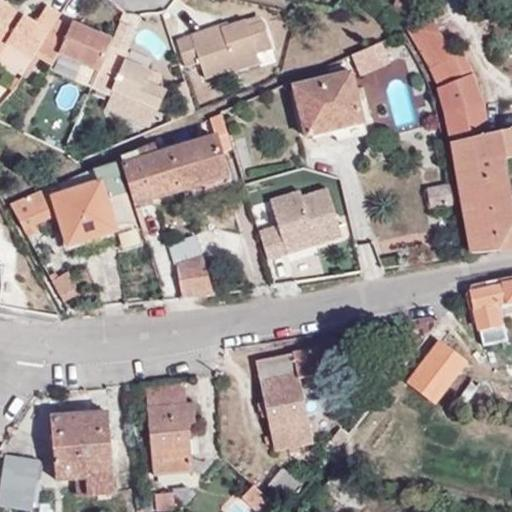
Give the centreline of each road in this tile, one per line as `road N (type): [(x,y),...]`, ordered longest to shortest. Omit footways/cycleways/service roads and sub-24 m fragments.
road 1 (residential): [(438,284),(298,317),(36,340)]
road 2 (residential): [(438,284),(438,325),(343,460),(511,507)]
